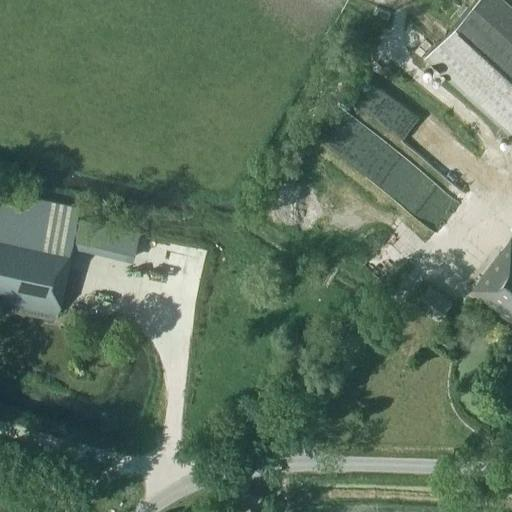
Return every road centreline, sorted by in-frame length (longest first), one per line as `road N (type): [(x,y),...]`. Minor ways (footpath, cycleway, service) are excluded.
road 1 (tertiary): [(174,490),(280,466),(511,472)]
road 2 (unclassified): [(174,490),(129,464),(0,425)]
